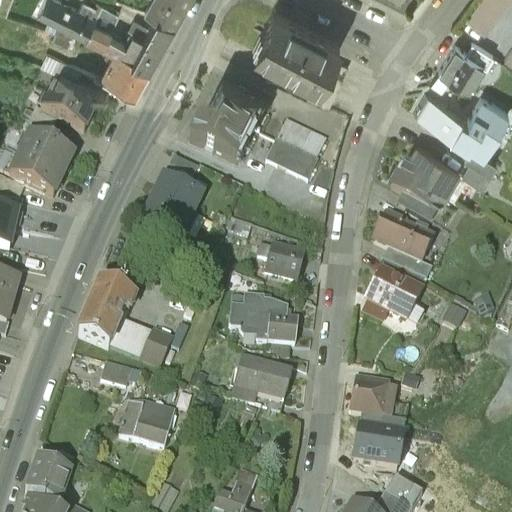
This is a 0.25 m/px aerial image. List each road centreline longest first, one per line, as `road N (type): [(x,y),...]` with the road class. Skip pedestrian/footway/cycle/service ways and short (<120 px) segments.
road 1 (secondary): [(0,486),(70,294),(211,0)]
road 2 (residential): [(304,511),(350,191),(366,133),(410,53)]
road 3 (residential): [(410,53),(299,0)]
